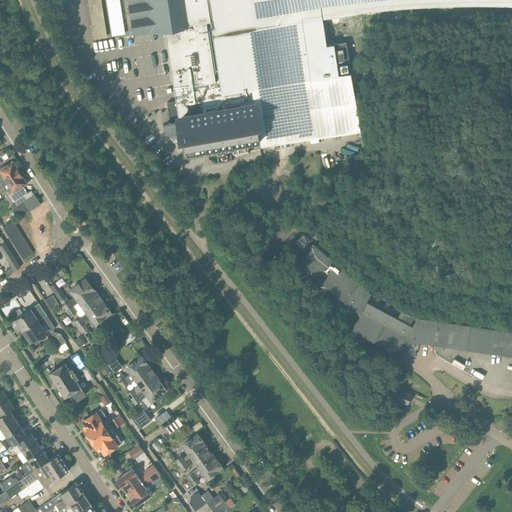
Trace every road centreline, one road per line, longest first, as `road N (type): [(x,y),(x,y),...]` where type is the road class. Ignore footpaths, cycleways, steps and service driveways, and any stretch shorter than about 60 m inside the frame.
road 1 (residential): [(281,511),(90,248),(65,246)]
road 2 (residential): [(116,511),(10,357)]
road 3 (unclassified): [(73,0),(103,79),(171,151)]
road 4 (residential): [(65,246),(56,203),(0,118)]
